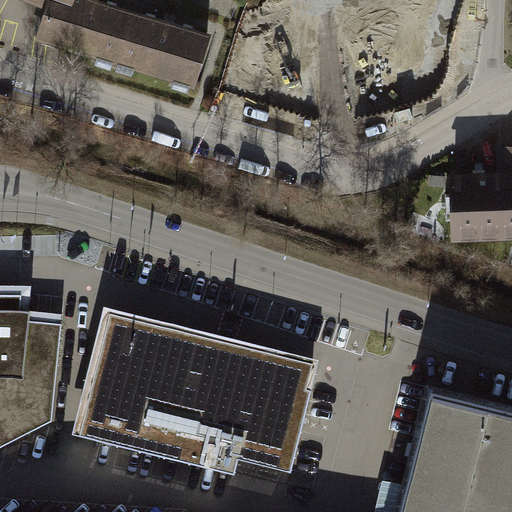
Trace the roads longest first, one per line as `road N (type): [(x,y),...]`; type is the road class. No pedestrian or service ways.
road 1 (residential): [(0,77),(351,175),(388,170),(511,105)]
road 2 (residential): [(0,188),(67,201),(511,346)]
